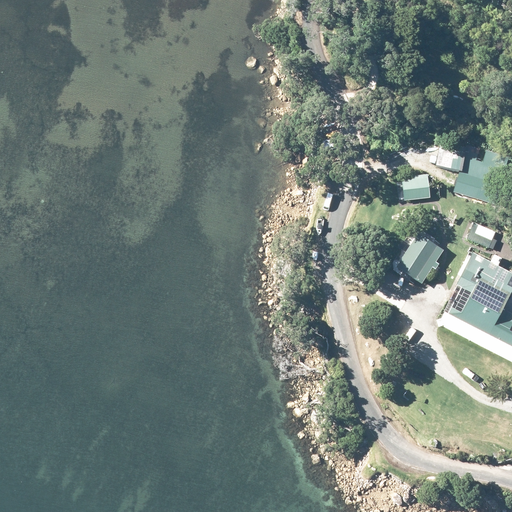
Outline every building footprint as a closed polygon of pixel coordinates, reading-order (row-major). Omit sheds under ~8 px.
[(489,206),(506,158),(485,150),(480,164),(473,161),(475,155),(464,151),(449,192),(489,206)] [(511,195),(511,175),(506,174),(501,192),(511,195)] [(401,200),(427,198),(425,175),(410,176),(410,179),(399,180),(399,183),(393,183),(395,198),(401,197),(401,200)] [(466,239),(492,250),(495,242),(490,240),(493,235),(476,227),(473,234),(469,232),(466,239)] [(394,268),(419,285),(441,251),(416,235),(394,268)] [(511,348),(511,314),(501,309),(511,290),(504,287),(510,275),(482,260),(474,257),(471,255),(446,303),(451,306),(447,314),(511,348)]
